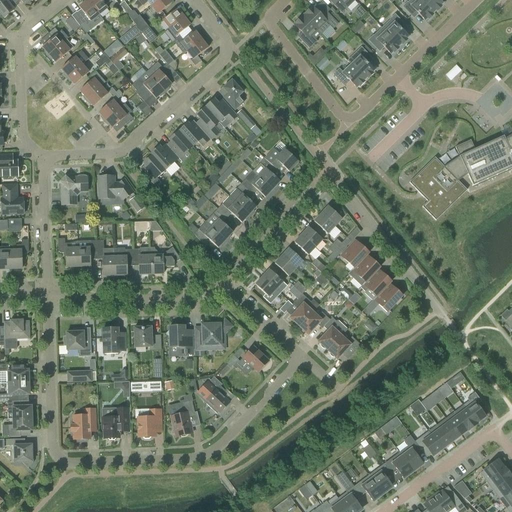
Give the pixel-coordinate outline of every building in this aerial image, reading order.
[(6,1),(6,0),(0,0),(0,13),(4,18),(13,11),(6,1)] [(88,0),(87,1),(99,15),(107,9),(105,6),(109,3),(113,0),(88,0)] [(169,0),(159,0),(151,7),(157,15),(172,3),(169,0)] [(342,15),(355,2),(353,0),(335,0),(338,2),(333,6),(342,15)] [(432,15),(433,13),(420,0),(411,0),(408,3),(407,3),(402,7),(411,16),(415,12),(425,21),(427,19),(428,20),(432,15)] [(420,0),(433,13),(435,11),(436,12),(441,7),(440,6),(442,4),(438,0),(420,0)] [(90,22),(99,15),(87,1),(79,7),(81,10),(77,13),(76,12),(71,17),(79,27),(84,23),(86,25),(90,22)] [(123,10),(127,7),(124,2),(119,5),(123,10)] [(127,7),(123,10),(127,15),(131,11),(127,7)] [(303,17),(321,35),(329,27),(332,30),(338,25),(326,13),(321,18),(312,8),(303,17)] [(169,30),(184,18),(177,10),(162,21),(169,29),(169,30)] [(385,32),(399,46),(401,45),(402,45),(407,41),(406,40),(408,38),(398,28),(403,24),(395,15),(390,20),(394,24),(385,32)] [(143,22),(139,16),(132,21),(136,27),(143,22)] [(320,35),(321,35),(303,17),(294,26),(303,36),(299,40),(309,50),(317,42),(312,37),(317,32),(320,35)] [(174,44),(181,38),(178,35),(190,26),(184,18),(169,30),(169,29),(164,33),(173,45),(174,43),(174,44)] [(145,29),(141,33),(145,38),(150,44),(156,38),(148,27),(145,29)] [(379,52),(384,48),(390,55),(392,53),(393,54),(398,49),(397,48),(399,46),(385,32),(382,28),(373,37),(373,36),(368,41),(379,52)] [(187,52),(201,41),(195,32),(183,42),(181,38),(174,44),(183,55),(186,52),(187,52)] [(86,42),(90,39),(86,34),(82,38),(86,42)] [(63,43),(62,43),(56,36),(42,48),(49,56),(63,43)] [(124,48),(130,42),(125,37),(120,42),(124,48)] [(90,39),(86,42),(90,47),(94,43),(90,39)] [(63,43),(49,56),(55,64),(70,51),(73,48),(66,40),(62,43),(63,43)] [(201,41),(187,52),(192,60),(190,61),(194,67),(201,62),(197,57),(208,49),(201,41)] [(159,56),(163,52),(159,47),(155,51),(159,56)] [(115,55),(110,60),(114,65),(127,54),(123,48),(115,55)] [(350,66),(364,80),(366,78),(367,79),(372,75),(371,74),(373,72),(364,62),(369,57),(360,48),(355,53),(359,57),(350,66)] [(110,60),(115,55),(110,49),(104,54),(110,60)] [(167,64),(168,66),(174,62),(165,51),(163,52),(159,56),(166,65),(167,64)] [(67,78),(82,65),(81,65),(88,60),(81,52),(61,70),(67,78)] [(105,64),(109,60),(105,56),(101,60),(105,64)] [(309,61),(314,66),(319,61),(314,56),(309,61)] [(109,60),(105,64),(108,69),(113,65),(109,60)] [(175,74),(168,66),(167,64),(166,65),(161,69),(163,71),(161,73),(159,71),(151,78),(163,92),(171,85),(167,80),(169,78),(170,79),(175,74)] [(82,65),(67,78),(74,85),(88,73),(82,65)] [(339,69),(333,75),(342,83),(346,79),(356,89),(358,87),(358,88),(363,83),(363,82),(364,80),(350,66),(342,73),(339,69)] [(451,81),(461,71),(455,66),(445,76),(450,82),(451,81)] [(151,78),(146,73),(131,86),(136,92),(135,93),(144,102),(149,98),(148,97),(151,95),(155,100),(163,92),(151,78)] [(86,99),(100,87),(94,79),(79,92),(86,99)] [(244,90),(235,80),(232,82),(232,81),(223,89),(228,95),(223,98),(234,111),(243,103),(238,97),(243,93),(242,92),(244,90)] [(100,87),(86,99),(93,107),(107,95),(100,87)] [(111,97),(115,93),(112,88),(107,92),(111,97)] [(115,93),(111,97),(115,101),(119,98),(115,93)] [(205,108),(219,123),(224,118),(229,124),(237,117),(228,107),(224,111),(214,100),(211,100),(209,102),(209,105),(205,108)] [(105,121),(119,109),(112,101),(98,113),(105,121)] [(213,128),(219,123),(205,108),(201,112),(198,112),(196,114),(196,116),(200,121),(196,125),(210,140),(211,141),(219,134),(213,128)] [(119,109),(105,121),(112,129),(122,120),(126,124),(132,119),(128,114),(126,117),(119,109)] [(250,130),(255,126),(241,110),(236,115),(250,130)] [(202,147),(210,140),(196,125),(193,122),(189,126),(187,124),(178,132),(192,148),(197,143),(202,147)] [(187,152),(192,148),(178,132),(170,140),(171,142),(167,146),(178,159),(183,164),(190,158),(190,156),(187,152)] [(511,132),(511,136),(505,141),(503,137),(496,141),(483,147),(474,150),(470,141),(455,148),(459,158),(446,167),(444,168),(434,158),(409,183),(417,192),(422,197),(427,202),(422,207),(435,221),(466,191),(457,181),(467,175),(472,187),(496,176),(511,168),(511,132)] [(250,145),(256,139),(251,134),(245,140),(250,145)] [(255,140),(255,141),(254,142),(251,145),(254,148),(254,149),(259,144),(255,140)] [(178,159),(167,146),(166,145),(161,149),(159,147),(150,155),(165,171),(178,159)] [(264,159),(274,168),(279,163),(289,173),(298,163),(290,156),(292,154),(286,148),(285,150),(284,150),(279,155),(273,149),(264,159)] [(11,162),(11,156),(0,155),(0,177),(17,177),(17,162),(11,162)] [(157,179),(165,171),(150,155),(151,156),(143,164),(144,166),(140,170),(156,188),(161,183),(157,179)] [(269,173),(274,168),(264,159),(252,172),(272,190),(280,183),(269,173)] [(221,176),(231,165),(226,160),(215,171),(221,176)] [(265,198),(272,190),(252,172),(241,185),(250,194),(255,189),(265,198)] [(85,178),(85,177),(65,178),(60,183),(61,184),(62,206),(76,205),(76,196),(80,192),(87,192),(87,178),(85,178)] [(114,184),(114,177),(98,177),(99,200),(114,199),(114,197),(119,197),(123,200),(133,193),(124,180),(119,184),(114,184)] [(197,211),(219,189),(214,184),(195,204),(187,197),(182,202),(189,209),(192,206),(197,211)] [(246,198),(250,194),(241,185),(229,197),(249,216),(256,208),(246,198)] [(17,200),(16,186),(2,186),(3,200),(1,200),(1,215),(24,214),(23,199),(17,200)] [(137,214),(145,208),(136,196),(128,202),(133,209),(137,214)] [(241,223),(249,216),(229,197),(217,210),(227,219),(231,214),(241,223)] [(321,215),(334,227),(342,220),(328,207),(321,215)] [(222,223),(227,219),(217,210),(205,222),(225,241),(232,233),(222,223)] [(327,235),(334,227),(321,215),(314,222),(327,235)] [(218,249),(225,241),(205,222),(194,235),(202,245),(207,239),(218,249)] [(301,236),(315,248),(322,241),(308,228),(301,236)] [(308,256),(315,248),(301,236),(294,243),(308,256)] [(341,253),(351,242),(346,238),(341,244),(336,240),(332,245),(341,253)] [(78,267),(77,249),(70,249),(70,244),(65,244),(64,239),(58,240),(58,254),(65,254),(66,268),(78,267)] [(9,252),(10,270),(22,269),(21,255),(28,255),(28,241),(21,241),(21,246),(16,246),(16,251),(9,252)] [(115,276),(114,258),(113,249),(104,250),(103,241),(95,242),(96,261),(102,260),(102,276),(115,276)] [(353,269),(368,253),(355,241),(340,256),(353,269)] [(90,261),(96,261),(95,242),(87,242),(87,249),(77,249),(78,267),(90,267),(90,261)] [(331,264),(341,253),(332,245),(328,249),(333,254),(327,260),(331,264)] [(139,275),(151,275),(150,248),(140,249),(140,250),(132,250),(133,267),(138,267),(139,275)] [(150,248),(151,275),(163,274),(163,268),(174,267),(174,264),(180,260),(172,248),(166,252),(157,253),(154,250),(154,248),(150,248)] [(282,257),(295,269),(302,262),(289,249),(282,257)] [(126,267),(133,267),(132,250),(124,251),(124,258),(114,258),(115,276),(127,276),(126,267)] [(0,269),(10,270),(9,252),(0,251),(0,269)] [(365,283),(379,268),(366,256),(368,253),(353,269),(351,271),(364,283),(365,283)] [(288,277),(295,269),(282,257),(274,264),(288,277)] [(311,264),(317,270),(321,274),(326,269),(316,260),(311,264)] [(376,298),(390,282),(378,270),(379,268),(365,283),(364,283),(360,288),(365,293),(368,290),(376,297),(376,298)] [(262,278),(280,294),(287,287),(269,270),(262,278)] [(317,278),(320,275),(321,274),(317,270),(313,274),(317,278)] [(320,275),(317,278),(315,281),(323,288),(329,283),(320,275)] [(270,305),(280,294),(262,278),(255,285),(265,295),(263,298),(270,305)] [(333,278),(329,282),(335,288),(339,284),(333,278)] [(293,287),(302,295),(306,290),(297,282),(293,287)] [(376,298),(376,297),(373,300),(387,313),(402,297),(389,284),(391,282),(390,282),(376,298)] [(297,300),(302,295),(293,287),(288,292),(297,300)] [(299,327),(313,313),(313,312),(319,306),(313,301),(311,303),(302,295),(297,300),(294,304),(299,308),(290,318),(299,327)] [(284,314),(292,305),(288,301),(279,310),(284,314)] [(349,310),(353,305),(348,301),(344,306),(349,310)] [(322,329),(323,328),(330,321),(321,313),(317,317),(313,313),(299,327),(308,335),(317,325),(322,329)] [(341,337),(346,332),(332,319),(330,321),(323,328),(328,332),(318,342),(327,351),(341,337)] [(22,323),(22,321),(10,321),(10,323),(4,323),(4,350),(13,349),(13,339),(29,339),(28,322),(22,323)] [(224,334),(231,327),(225,321),(219,327),(219,325),(202,326),(203,337),(196,338),(196,350),(205,350),(205,346),(216,345),(217,349),(224,349),(224,342),(220,342),(220,335),(224,334)] [(185,331),(184,326),(169,327),(169,330),(165,334),(170,338),(170,348),(181,348),(181,356),(192,355),(191,331),(185,331)] [(152,337),(151,328),(134,328),(135,348),(151,348),(151,351),(161,351),(160,336),(152,337)] [(118,334),(118,329),(103,329),(104,355),(119,354),(119,352),(125,352),(125,334),(118,334)] [(84,339),(83,330),(74,330),(74,333),(66,333),(67,351),(83,350),(84,356),(90,356),(90,339),(84,339)] [(347,342),(341,337),(327,351),(337,360),(350,346),(356,351),(361,346),(351,338),(347,342)] [(242,369),(248,363),(258,372),(269,361),(253,347),(243,358),(237,365),(242,369)] [(230,369),(238,360),(233,356),(225,364),(230,369)] [(6,384),(29,383),(28,371),(17,371),(17,365),(6,366),(6,384)] [(111,382),(128,382),(127,371),(121,371),(121,373),(119,375),(111,375),(111,382)] [(68,382),(91,382),(91,372),(68,373),(68,382)] [(460,373),(447,381),(450,387),(464,378),(460,373)] [(220,413),(229,404),(229,403),(228,402),(223,397),(227,393),(225,391),(223,389),(224,387),(216,380),(211,386),(210,385),(200,395),(206,401),(209,403),(207,405),(217,414),(218,412),(220,413)] [(151,392),(161,392),(161,382),(150,383),(151,392)] [(7,402),(18,401),(17,395),(29,395),(29,383),(6,384),(7,395),(0,395),(0,401),(7,402)] [(129,383),(123,383),(121,385),(127,391),(129,389),(129,383)] [(139,393),(139,383),(130,384),(130,393),(139,393)] [(171,417),(173,428),(171,434),(175,436),(175,438),(192,434),(188,417),(195,415),(192,402),(191,395),(183,397),(184,401),(179,402),(180,404),(167,407),(169,417),(171,417)] [(418,400),(409,406),(416,416),(425,410),(418,400)] [(476,425),(477,425),(476,424),(485,418),(481,412),(482,411),(478,406),(477,407),(471,400),(462,406),(464,408),(476,425)] [(13,419),(32,419),(31,407),(19,407),(19,401),(18,401),(7,402),(8,413),(13,413),(13,419)] [(467,431),(467,432),(476,425),(464,408),(455,415),(456,417),(467,431)] [(129,432),(128,409),(114,409),(114,415),(109,415),(108,417),(108,418),(103,418),(103,430),(104,430),(104,439),(119,439),(119,433),(129,432)] [(83,410),(83,416),(73,417),(73,422),(71,422),(71,436),(73,436),(74,441),(76,440),(76,444),(88,444),(87,440),(90,440),(90,433),(96,433),(95,422),(95,410),(87,410),(83,410)] [(139,438),(155,437),(155,433),(162,433),(161,410),(152,411),(152,418),(138,418),(139,438)] [(456,417),(448,423),(459,437),(467,431),(456,417)] [(32,419),(13,419),(13,426),(8,426),(8,438),(20,437),(20,431),(32,431),(32,419)] [(459,437),(448,423),(439,429),(450,444),(459,437)] [(439,429),(431,436),(442,450),(450,444),(439,429)] [(442,450),(431,436),(428,432),(414,442),(422,452),(426,449),(433,457),(442,450)] [(422,465),(416,457),(422,452),(414,442),(410,436),(403,441),(408,447),(399,453),(413,472),(422,465)] [(14,446),(13,440),(5,440),(6,446),(13,446),(14,463),(21,463),(28,469),(33,463),(33,455),(32,456),(31,445),(14,446)] [(397,471),(403,479),(413,472),(399,453),(383,465),(391,475),(397,471)] [(479,474),(486,483),(505,469),(504,469),(497,461),(492,465),(491,464),(485,468),(486,469),(479,474)] [(392,488),(386,479),(391,475),(383,465),(368,476),(382,495),(392,488)] [(511,478),(505,469),(486,483),(493,492),(511,478)] [(342,473),(335,478),(340,484),(346,479),(342,473)] [(361,498),(366,494),(373,502),(382,495),(368,476),(353,488),(361,498)] [(511,479),(511,478),(493,492),(499,500),(511,490),(511,479)] [(298,491),(301,495),(307,490),(304,486),(298,491)] [(359,511),(361,510),(355,502),(361,498),(353,488),(338,499),(347,511),(359,511)] [(459,494),(464,499),(471,495),(466,489),(459,494)] [(511,490),(499,500),(499,501),(503,498),(509,506),(505,509),(511,504),(511,490)] [(439,494),(438,493),(432,498),(442,511),(448,511),(454,508),(456,511),(466,511),(467,511),(452,493),(446,497),(442,491),(439,494)] [(442,511),(432,498),(425,502),(426,503),(423,506),(427,511),(426,511),(442,511)] [(323,511),(347,511),(338,499),(329,506),(326,502),(320,506),(323,511)]
